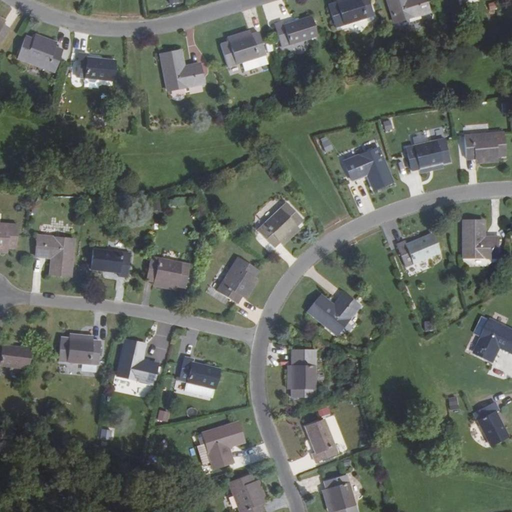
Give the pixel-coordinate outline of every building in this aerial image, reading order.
[(373,16),(367,0),(346,0),(336,3),(329,5),(336,28),(373,16)] [(386,0),(393,23),(414,17),(415,17),(429,13),(425,0),(386,0)] [(283,22),(275,25),(282,48),(317,37),(311,17),(284,25),(283,22)] [(0,43),(9,29),(3,25),(0,23),(0,43)] [(249,30),(226,38),(228,42),(251,35),(249,30)] [(265,55),(258,33),(251,35),(228,42),(221,44),(228,67),(265,55)] [(34,34),(32,39),(55,48),(57,42),(34,34)] [(54,73),(62,50),(55,48),(32,39),(25,37),(17,59),(54,73)] [(181,51),(160,55),(166,90),(188,86),(188,87),(202,84),(199,64),(183,67),(181,51)] [(87,54),(79,53),(76,78),(113,82),(114,61),(87,58),(87,54)] [(466,160),(474,159),(497,157),(505,156),(503,133),(465,136),(466,160)] [(411,171),(418,170),(442,164),(450,162),(444,139),(406,148),(411,171)] [(373,190),(392,182),(379,149),(359,157),(358,156),(343,162),(351,181),(366,175),(373,190)] [(443,169),(442,164),(418,170),(419,174),(443,169)] [(274,247),(278,242),(296,226),(302,220),(286,203),(258,230),(274,247)] [(484,222),(463,222),(463,259),(485,258),(485,259),(500,259),(501,237),(484,238),(484,222)] [(0,247),(7,248),(16,249),(17,225),(0,223),(0,247)] [(300,229),(296,226),(278,242),(283,246),(300,229)] [(405,242),(397,245),(405,267),(439,253),(431,235),(406,245),(405,242)] [(49,275),(70,276),(73,240),(52,238),(52,237),(37,236),(35,257),(51,258),(49,275)] [(128,277),(130,254),(93,249),(91,269),(118,272),(118,276),(128,277)] [(184,288),(189,265),(151,257),(146,280),(153,282),(177,287),(184,288)] [(237,304),(241,297),(253,277),(257,271),(237,258),(217,291),(237,304)] [(246,300),(258,280),(253,277),(241,297),(246,300)] [(176,292),(177,287),(153,282),(152,287),(176,292)] [(321,296),(307,312),(336,336),(350,319),(360,307),(344,294),(334,306),(321,296)] [(511,353),(511,329),(492,320),(482,340),(481,340),(475,353),(494,363),(501,349),(511,353)] [(97,365),(99,342),(92,341),(68,339),(61,338),(58,361),(97,365)] [(146,345),(124,340),(116,376),(152,385),(157,364),(142,360),(146,345)] [(3,342),(0,341),(0,365),(27,369),(30,349),(2,345),(3,342)] [(315,351),(292,351),(292,366),(292,390),(291,398),(315,398),(315,351)] [(193,359),(184,357),(179,381),(214,389),(219,369),(192,363),(193,359)] [(448,397),(450,410),(458,409),(457,396),(448,397)] [(499,410),(495,402),(473,413),(490,446),(508,437),(496,412),(499,410)] [(160,409),(157,419),(168,421),(170,411),(160,409)] [(312,454),(315,462),(338,453),(324,420),(305,427),(315,453),(312,454)] [(244,442),(238,422),(202,433),(208,454),(207,454),(212,469),(233,463),(228,447),(244,442)] [(262,511),(264,511),(261,503),(253,481),(250,473),(228,482),(239,511),(262,511)] [(357,511),(347,475),(325,482),(327,489),(332,511),(357,511)] [(258,480),(253,481),(261,503),(267,501),(258,480)] [(321,490),(327,511),(332,511),(327,489),(321,490)]
